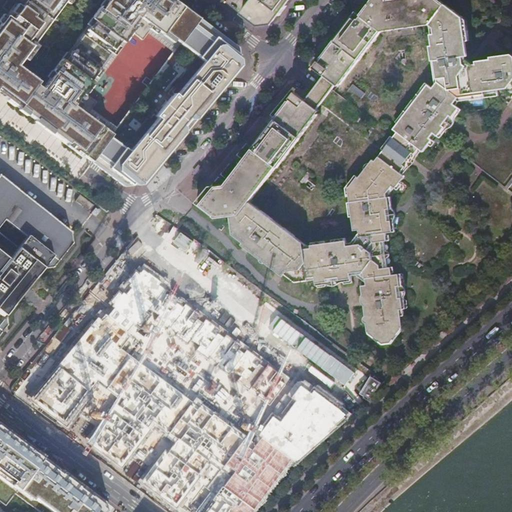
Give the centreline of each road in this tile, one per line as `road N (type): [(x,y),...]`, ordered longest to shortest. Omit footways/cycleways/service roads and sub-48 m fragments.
road 1 (unclassified): [(0,377),(136,210),(275,58)]
road 2 (primary): [(511,316),(302,511)]
road 3 (primary): [(344,511),(511,355)]
road 4 (unclassified): [(0,405),(142,511)]
